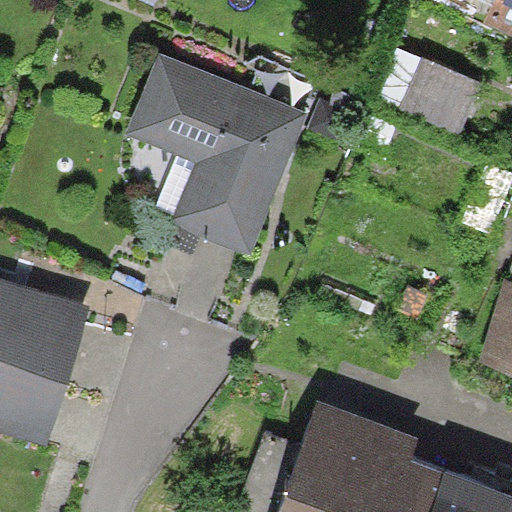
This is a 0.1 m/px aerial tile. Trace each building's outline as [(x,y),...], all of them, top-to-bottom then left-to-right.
[(407,44),(383,96),(464,132),(487,81),(407,44)] [(301,108),(152,51),(120,136),(189,162),(166,224),(246,254),(301,108)] [(79,308),(0,286),(0,436),(40,447),(79,308)] [(511,290),(487,368),(511,376),(511,290)] [(413,442),(321,403),(275,511),(507,511),(511,501),(511,495),(408,453),(413,442)]
